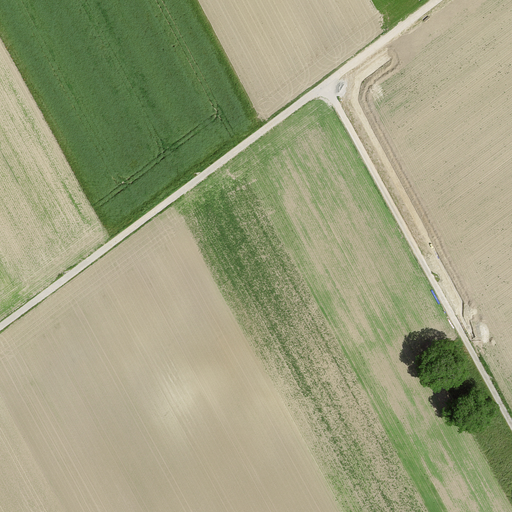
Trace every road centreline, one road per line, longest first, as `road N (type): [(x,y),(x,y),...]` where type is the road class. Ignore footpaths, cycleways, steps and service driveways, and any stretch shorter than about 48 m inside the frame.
road 1 (track): [(0,326),(438,0)]
road 2 (track): [(511,424),(326,83)]
